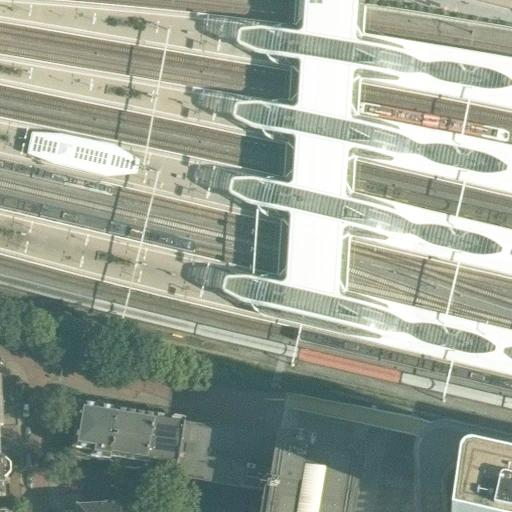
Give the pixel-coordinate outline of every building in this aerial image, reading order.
[(296,0),(297,30),(319,34),(325,29),(326,14),(316,13),(317,1),(317,0),(296,0)] [(135,174),(137,168),(138,161),(113,150),(33,134),(30,145),(28,155),(76,167),(77,166),(109,174),(110,169),(135,174)] [(90,459),(109,462),(117,412),(80,406),(76,429),(77,429),(73,451),(73,456),(75,459),(88,461),(90,459)] [(154,418),(117,412),(109,462),(110,462),(111,460),(146,466),(154,418)] [(145,472),(172,476),(182,422),(154,418),(146,466),(145,469),(145,472)] [(185,423),(182,422),(172,476),(175,477),(171,500),(241,511),(351,511),(361,453),(305,444),(305,443),(278,438),(278,442),(184,427),(185,423)] [(6,459),(1,459),(0,459),(0,496),(4,497),(3,479),(6,479),(11,473),(11,464),(6,459)] [(452,511),(511,511),(511,470),(485,464),(471,461),(468,461),(466,461),(464,462),(462,463),(461,464),(460,465),(459,467),(458,468),(458,470),(455,488),(452,511)] [(109,480),(109,473),(109,469),(85,471),(86,482),(109,480)] [(109,480),(86,482),(86,493),(110,491),(109,480)] [(110,502),(110,491),(86,493),(87,504),(110,502)]
